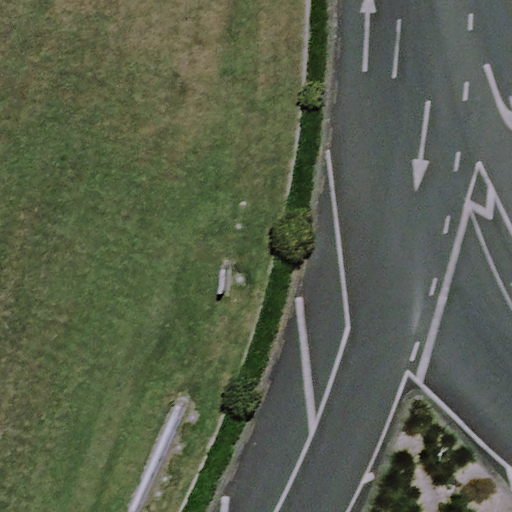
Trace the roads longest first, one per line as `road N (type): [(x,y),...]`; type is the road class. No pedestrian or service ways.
road 1 (unclassified): [(415,0),(422,116),(409,270),(310,511)]
road 2 (unclassified): [(511,278),(470,191),(418,0)]
